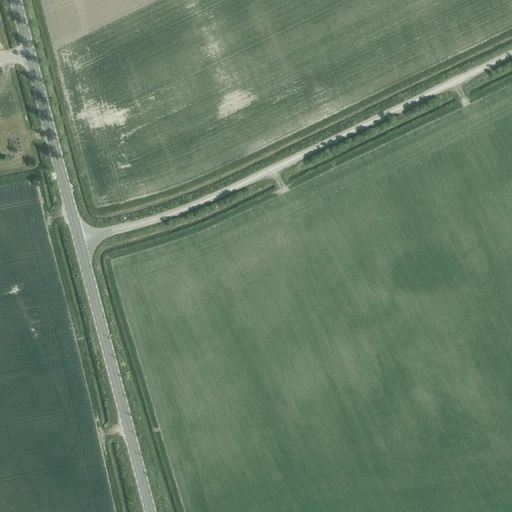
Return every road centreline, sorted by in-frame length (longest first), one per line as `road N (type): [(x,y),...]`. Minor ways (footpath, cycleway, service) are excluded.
road 1 (unclassified): [(78,242),(229,191),(511,49)]
road 2 (tertiary): [(149,511),(78,242)]
road 3 (tertiary): [(78,242),(14,0)]
